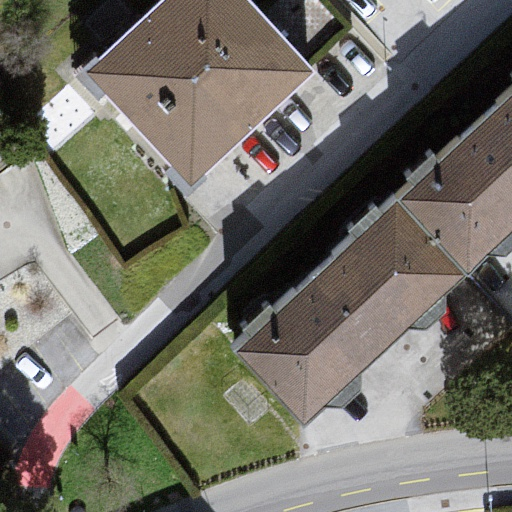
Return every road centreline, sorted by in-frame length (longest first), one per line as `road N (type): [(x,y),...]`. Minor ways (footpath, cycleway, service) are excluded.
road 1 (residential): [(28,511),(23,468),(75,401),(497,0)]
road 2 (unknown): [(340,501),(352,425),(511,267)]
road 3 (residential): [(302,511),(425,478),(511,470)]
road 4 (unknown): [(124,354),(23,225),(0,242)]
